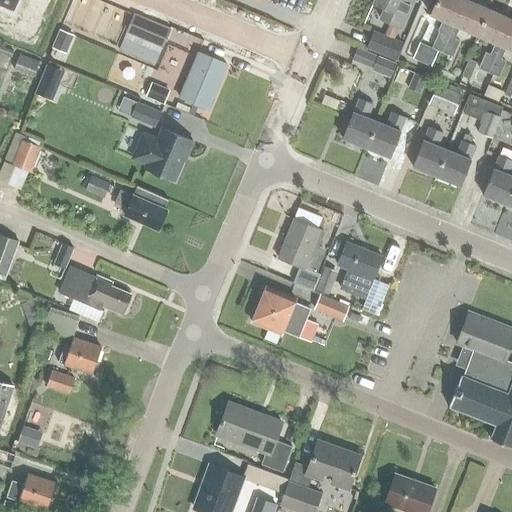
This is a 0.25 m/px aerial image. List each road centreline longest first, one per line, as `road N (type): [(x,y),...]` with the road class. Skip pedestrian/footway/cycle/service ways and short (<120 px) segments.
road 1 (residential): [(191,331),(511,460)]
road 2 (residential): [(511,261),(264,158)]
road 3 (unclassified): [(204,296),(0,208)]
road 4 (unclassified): [(125,511),(191,331)]
road 5 (residential): [(163,0),(307,57)]
road 6 (unclassified): [(204,296),(264,158)]
